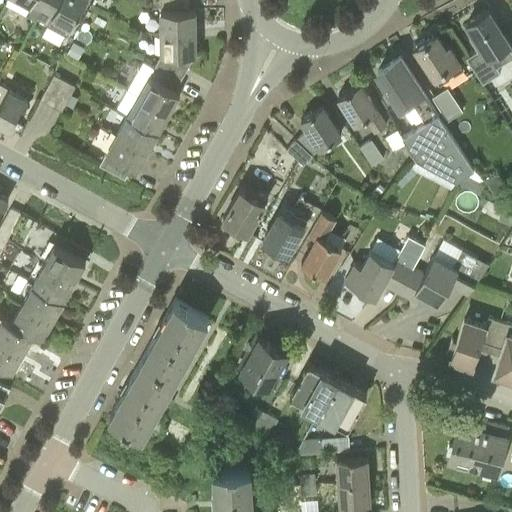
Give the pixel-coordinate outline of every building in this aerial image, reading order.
[(36,19),(37,17),(42,9),(41,8),(45,0),(26,0),(32,3),(26,13),(36,19)] [(72,25),(85,0),(45,0),(41,8),(42,9),(37,17),(67,34),(72,25)] [(160,0),(161,30),(196,30),(196,8),(190,8),(189,0),(160,0)] [(467,56),(483,82),(501,71),(490,55),(510,42),(489,7),(467,21),(475,32),(470,35),(478,49),(467,56)] [(161,53),(155,63),(181,78),(195,53),(197,53),(196,30),(161,30),(161,53)] [(418,43),(415,45),(433,74),(437,81),(462,66),(459,60),(459,59),(450,44),(446,46),(437,31),(425,39),(424,37),(417,41),(418,43)] [(75,56),(77,54),(81,56),(86,47),(74,40),(67,52),(75,56)] [(415,158),(416,159),(457,181),(480,193),(486,184),(466,173),(473,168),(400,54),(378,69),(400,104),(410,98),(425,120),(402,135),(406,142),(415,158)] [(175,89),(181,78),(155,63),(154,65),(144,59),(140,66),(128,87),(169,110),(180,92),(175,89)] [(51,103),(65,77),(55,71),(40,97),(51,103)] [(51,103),(62,110),(77,83),(65,77),(51,103)] [(360,81),(338,94),(355,121),(366,115),(374,129),(386,122),(360,81)] [(28,98),(0,83),(0,125),(2,125),(3,123),(12,128),(28,98)] [(457,104),(444,86),(431,95),(444,113),(457,104)] [(128,111),(128,112),(159,129),(169,110),(128,87),(117,105),(128,111)] [(308,129),(296,137),(311,152),(319,146),(341,132),(323,104),(312,111),(311,110),(304,114),(305,116),(301,118),(308,129)] [(128,112),(117,131),(148,149),(159,129),(128,112)] [(17,120),(13,128),(21,132),(25,124),(17,120)] [(394,149),(406,142),(402,135),(397,127),(385,134),(394,149)] [(137,169),(148,149),(117,131),(100,163),(125,177),(131,166),(137,169)] [(303,160),(311,152),(296,137),(288,146),(303,160)] [(372,164),(384,156),(372,138),(360,145),(372,164)] [(453,188),(457,181),(416,159),(410,165),(453,188)] [(483,180),(486,184),(497,200),(506,194),(494,174),(483,180)] [(0,185),(0,184),(0,213),(9,197),(0,192),(0,185)] [(268,194),(258,189),(255,194),(241,186),(223,217),(248,231),(268,194)] [(263,239),(287,253),(304,222),(291,215),(295,209),(283,203),(263,239)] [(0,236),(7,241),(22,212),(11,206),(0,226),(0,236)] [(511,212),(503,208),(498,220),(510,225),(511,219),(511,212)] [(320,238),(306,263),(326,274),(341,246),(326,237),(337,217),(322,209),(309,233),(320,238)] [(44,262),(75,279),(86,259),(55,242),(44,262)] [(361,263),(355,260),(345,278),(375,295),(386,276),(392,279),(392,281),(401,286),(402,287),(413,265),(389,252),(387,256),(371,247),(361,263)] [(411,296),(412,294),(416,287),(435,297),(437,293),(442,296),(449,282),(468,293),(489,262),(462,247),(453,264),(433,253),(423,271),(413,265),(402,287),(401,286),(399,290),(411,296)] [(44,262),(34,281),(64,298),(75,279),(44,262)] [(34,281),(23,300),(53,317),(64,298),(34,281)] [(109,415),(142,434),(209,315),(175,296),(162,321),(160,320),(155,331),(156,331),(128,380),(127,380),(121,390),(123,391),(109,415)] [(53,317),(23,300),(13,319),(13,320),(33,331),(42,336),(53,317)] [(3,314),(0,319),(0,336),(23,350),(33,331),(13,320),(13,319),(3,314)] [(481,338),(492,342),(500,318),(489,314),(485,324),(464,317),(456,340),(453,338),(453,336),(452,336),(447,351),(452,353),(451,355),(473,362),(481,338)] [(511,322),(500,318),(492,342),(504,346),(495,370),(511,375),(511,333),(509,332),(511,322)] [(269,383),(289,348),(259,331),(239,366),(269,383)] [(23,350),(0,336),(0,362),(12,370),(23,350)] [(290,392),(320,409),(338,375),(309,359),(290,392)] [(338,375),(320,409),(348,424),(367,391),(338,375)] [(0,404),(11,385),(0,378),(0,404)] [(246,422),(258,429),(268,411),(256,405),(246,422)] [(268,411),(258,429),(257,431),(268,437),(279,417),(268,411)] [(481,428),(458,422),(453,443),(449,443),(446,452),(450,454),(449,458),(496,470),(506,435),(502,433),(505,423),(484,418),(481,428)] [(295,452),(323,451),(322,436),(304,437),(295,452)] [(338,480),(368,478),(367,455),(337,457),(338,480)] [(255,511),(252,466),(213,468),(216,511),(255,511)] [(300,472),(301,483),(316,482),(315,471),(300,472)] [(340,503),(370,501),(368,478),(338,480),(340,503)] [(316,482),(301,483),(301,493),(317,492),(316,482)]
